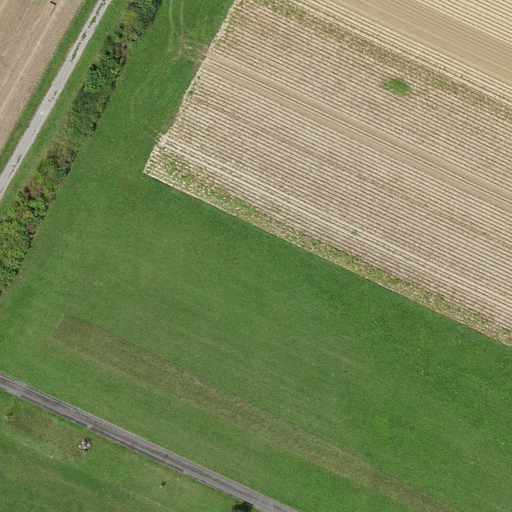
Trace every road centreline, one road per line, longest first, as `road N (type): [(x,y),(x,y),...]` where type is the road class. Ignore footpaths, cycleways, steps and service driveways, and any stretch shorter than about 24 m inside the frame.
road 1 (track): [(282,511),(0,382)]
road 2 (track): [(109,0),(0,197)]
